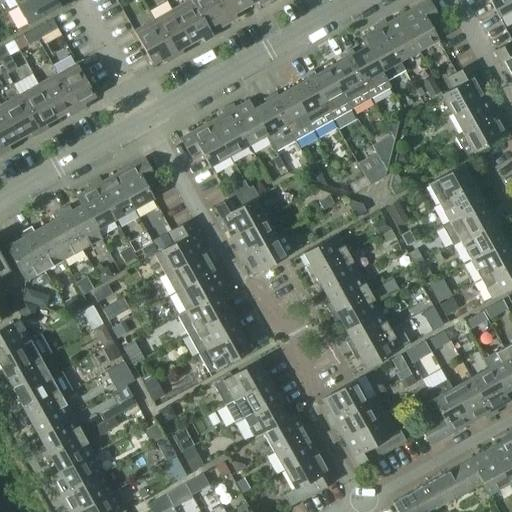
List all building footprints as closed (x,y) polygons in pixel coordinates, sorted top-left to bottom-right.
[(26,0),(17,5),(28,25),(73,0),(26,0)] [(189,0),(173,9),(191,42),(202,37),(204,41),(213,36),(208,27),(208,28),(192,0),(189,0)] [(192,0),(208,28),(208,27),(218,22),(221,26),(229,22),(216,0),(192,0)] [(242,0),(216,0),(229,22),(237,17),(235,13),(246,7),(242,0)] [(430,0),(428,0),(399,16),(419,50),(438,40),(432,28),(442,22),(430,0)] [(511,10),(511,0),(475,0),(477,3),(481,0),(489,0),(494,9),(499,17),(511,10)] [(173,9),(154,20),(175,57),(183,53),(180,48),(191,42),(173,9)] [(385,19),(379,23),(400,61),(419,50),(399,16),(387,23),(385,19)] [(52,19),(33,30),(38,39),(57,28),(52,19)] [(175,57),(154,20),(134,31),(153,64),(164,57),(167,62),(175,57)] [(361,37),(366,46),(367,46),(381,72),(382,71),(386,78),(404,68),(400,61),(379,23),(372,26),(374,30),(361,37)] [(38,39),(33,30),(23,35),(29,44),(38,39)] [(511,40),(494,51),(511,81),(511,80),(511,40)] [(4,45),(0,47),(0,59),(0,60),(10,55),(4,45)] [(352,49),(346,52),(371,98),(391,87),(386,78),(382,71),(381,72),(367,46),(366,46),(354,53),(352,49)] [(342,60),(329,67),(352,108),(371,98),(346,52),(340,56),(342,60)] [(77,63),(57,74),(78,111),(86,107),(84,102),(95,96),(77,63)] [(441,94),(452,114),(487,94),(470,64),(447,77),(453,87),(441,94)] [(314,70),(308,74),(333,119),(352,108),(329,67),(316,74),(314,70)] [(57,74),(38,84),(57,117),(67,111),(70,116),(78,111),(57,74)] [(303,81),(291,88),(314,130),(333,119),(308,74),(301,77),(303,81)] [(433,76),(423,82),(432,98),(442,92),(433,76)] [(38,84),(19,95),(40,132),(48,128),(46,123),(57,117),(38,84)] [(276,91),(270,95),(295,140),(314,130),(291,88),(278,95),(276,91)] [(452,114),(462,133),(501,111),(497,105),(494,107),(487,94),(452,114)] [(19,95),(0,105),(19,138),(29,132),(32,137),(40,132),(19,95)] [(254,108),(253,109),(267,135),(266,135),(275,151),(295,140),(270,95),(264,98),(266,102),(254,108)] [(233,104),(227,107),(248,145),(266,135),(267,135),(253,109),(254,108),(249,100),(235,107),(233,104)] [(0,105),(0,149),(2,153),(11,149),(8,144),(19,138),(0,105)] [(223,114),(210,121),(230,156),(248,145),(227,107),(221,110),(223,114)] [(501,111),(462,133),(455,137),(466,156),(508,133),(501,120),(504,118),(501,111)] [(230,156),(210,121),(180,138),(193,161),(203,155),(210,167),(230,156)] [(399,156),(397,160),(400,164),(406,164),(407,159),(404,155),(399,156)] [(278,169),(283,166),(278,156),(273,159),(278,169)] [(145,157),(115,174),(134,209),(154,198),(147,186),(158,180),(145,157)] [(383,164),(364,175),(370,185),(386,176),(387,171),(383,164)] [(428,183),(439,203),(477,182),(474,176),(470,178),(463,164),(428,183)] [(319,182),(327,185),(320,172),(315,175),(319,182)] [(397,174),(393,173),(390,186),(395,195),(406,189),(397,174)] [(100,178),(94,181),(115,219),(134,209),(115,174),(102,181),(100,178)] [(370,185),(364,175),(349,184),(355,193),(370,185)] [(76,196),(81,204),(82,204),(96,230),(97,229),(115,219),(94,181),(88,184),(90,188),(76,196)] [(439,203),(449,222),(484,203),(477,190),(480,188),(477,182),(439,203)] [(247,188),(237,194),(243,204),(253,198),(247,188)] [(214,206),(231,236),(265,217),(255,198),(253,198),(243,204),(237,194),(214,206)] [(329,196),(319,202),(323,209),(333,204),(329,196)] [(349,204),(355,216),(366,211),(362,204),(350,200),(349,204)] [(398,202),(386,209),(396,226),(407,219),(398,202)] [(453,245),(460,241),(498,220),(494,213),(491,215),(484,203),(449,222),(442,226),(453,245)] [(69,205),(60,209),(82,249),(102,238),(97,229),(96,230),(82,204),(81,204),(72,210),(69,205)] [(54,219),(44,225),(63,259),(82,249),(60,209),(51,214),(54,219)] [(234,251),(238,258),(276,236),(265,217),(231,236),(238,249),(234,251)] [(389,227),(385,219),(372,226),(377,234),(389,227)] [(154,253),(165,273),(207,250),(190,220),(167,232),(173,243),(154,253)] [(460,241),(470,260),(505,240),(498,228),(501,226),(498,220),(460,241)] [(31,226),(23,230),(44,270),(63,259),(44,225),(34,231),(31,226)] [(44,270),(23,230),(14,235),(16,240),(6,246),(25,281),(44,270)] [(394,237),(391,230),(381,235),(385,242),(394,237)] [(409,231),(401,235),(407,245),(414,241),(409,231)] [(276,236),(238,258),(241,263),(245,261),(252,275),(294,252),(283,232),(276,236)] [(167,233),(152,241),(158,251),(173,243),(167,233)] [(304,266),(309,275),(348,253),(337,234),(303,253),(309,264),(304,266)] [(470,260),(481,279),(511,261),(511,253),(505,240),(470,260)] [(157,251),(153,243),(142,249),(146,257),(157,251)] [(119,252),(125,263),(135,257),(129,247),(119,252)] [(165,273),(176,292),(221,267),(218,261),(214,263),(207,250),(165,273)] [(416,250),(409,253),(415,264),(422,260),(416,250)] [(0,320),(1,321),(0,319),(0,275),(10,270),(0,252),(0,320)] [(319,281),(324,291),(359,272),(348,253),(309,275),(314,284),(319,281)] [(511,261),(481,279),(492,298),(511,287),(511,261)] [(425,262),(417,266),(423,278),(431,274),(428,268),(425,262)] [(176,292),(186,310),(193,306),(193,307),(219,292),(220,293),(228,288),(221,275),(224,273),(221,267),(176,292)] [(103,268),(95,272),(101,283),(111,277),(107,269),(103,268)] [(325,304),(330,313),(369,291),(359,272),(324,291),(330,301),(325,304)] [(82,293),(91,288),(85,276),(76,281),(82,293)] [(441,277),(429,284),(439,301),(451,295),(441,277)] [(372,279),(365,282),(370,290),(376,286),(372,279)] [(392,279),(381,285),(387,295),(397,288),(392,279)] [(112,293),(108,286),(94,294),(98,301),(112,293)] [(26,289),(22,299),(33,303),(35,298),(31,291),(26,289)] [(340,319),(345,329),(380,310),(369,291),(330,313),(335,322),(340,319)] [(186,310),(177,315),(188,335),(233,309),(230,303),(226,305),(220,293),(219,292),(193,307),(193,306),(186,310)] [(71,314),(81,308),(75,297),(65,303),(71,314)] [(458,308),(452,298),(440,304),(446,315),(458,308)] [(24,302),(20,314),(32,317),(35,306),(24,302)] [(112,303),(102,309),(108,319),(118,314),(112,303)] [(493,304),(483,310),(488,319),(494,316),(496,310),(493,304)] [(233,309),(188,335),(199,353),(240,330),(233,317),(237,315),(233,309)] [(346,342),(351,351),(390,329),(380,310),(345,329),(351,339),(346,342)] [(97,313),(88,318),(94,328),(103,323),(97,313)] [(465,321),(470,329),(481,322),(477,314),(465,321)] [(438,316),(428,322),(433,330),(443,325),(438,316)] [(0,355),(30,339),(19,319),(0,330),(0,355)] [(112,327),(117,337),(130,330),(125,320),(112,327)] [(103,323),(94,328),(98,334),(103,336),(108,333),(103,323)] [(399,324),(390,329),(351,351),(356,359),(361,357),(367,368),(410,344),(399,324)] [(445,331),(450,339),(459,334),(454,326),(445,331)] [(240,330),(199,353),(210,373),(254,347),(251,341),(247,343),(240,330)] [(430,340),(435,348),(449,341),(444,332),(430,340)] [(0,369),(0,377),(1,380),(41,358),(30,339),(0,355),(0,366),(1,368),(0,369)] [(134,340),(122,346),(133,365),(144,359),(134,340)] [(110,362),(120,356),(113,343),(103,349),(110,362)] [(407,352),(412,362),(429,352),(424,343),(407,352)] [(484,358),(489,367),(490,367),(504,393),(505,392),(511,388),(511,362),(504,348),(484,358)] [(402,355),(393,360),(399,371),(407,366),(402,355)] [(11,386),(17,396),(51,377),(41,358),(1,380),(6,389),(11,386)] [(261,358),(214,384),(225,404),(268,380),(261,367),(264,365),(261,358)] [(123,362),(106,372),(116,390),(134,380),(123,362)] [(489,367),(471,377),(492,416),(498,412),(496,409),(510,401),(505,392),(504,393),(490,367),(489,367)] [(51,377),(17,396),(22,406),(17,409),(22,418),(62,396),(72,390),(62,371),(51,377)] [(412,375),(401,381),(405,388),(416,382),(412,375)] [(471,377),(452,388),(471,422),(484,415),(486,419),(492,416),(471,377)] [(152,400),(163,395),(155,378),(144,384),(152,400)] [(325,414),(329,420),(367,399),(356,379),(321,399),(329,412),(325,414)] [(244,418),(282,397),(279,391),(275,393),(268,380),(225,404),(235,423),(244,418)] [(471,422),(452,388),(448,381),(429,392),(439,410),(418,422),(431,445),(471,422)] [(335,424),(343,438),(387,414),(376,395),(367,400),(367,399),(329,420),(332,426),(335,424)] [(32,424),(37,434),(72,414),(62,396),(22,418),(27,426),(32,424)] [(117,405),(100,414),(104,421),(136,403),(132,396),(117,405)] [(255,438),(264,433),(263,432),(289,418),(288,417),(282,405),(285,403),(282,397),(244,418),(255,438)] [(158,411),(164,421),(175,415),(169,405),(158,411)] [(264,433),(274,451),(312,430),(308,424),(305,426),(297,412),(288,417),(289,418),(263,432),(264,433)] [(39,447),(44,456),(83,434),(72,414),(37,434),(43,445),(39,447)] [(387,414),(343,438),(359,467),(382,455),(406,441),(400,431),(397,433),(387,414)] [(108,431),(103,423),(87,431),(92,439),(108,431)] [(162,436),(155,424),(144,431),(150,443),(162,436)] [(184,427),(171,434),(182,453),(194,446),(184,427)] [(274,451),(284,470),(319,451),(312,438),(315,436),(312,430),(274,451)] [(53,462),(58,471),(59,472),(85,458),(92,455),(94,454),(83,434),(44,456),(48,465),(53,462)] [(502,441),(489,448),(508,483),(511,481),(511,444),(506,434),(500,438),(502,441)] [(166,461),(175,456),(166,439),(157,444),(166,461)] [(193,448),(183,453),(192,470),(202,465),(193,448)] [(489,448),(449,471),(462,494),(482,482),(489,494),(508,483),(489,448)] [(319,451),(284,470),(295,490),(284,496),(290,506),(336,481),(319,451)] [(54,491),(57,498),(102,472),(92,455),(85,458),(59,472),(58,471),(50,476),(57,489),(54,491)] [(176,457),(167,462),(177,481),(187,475),(176,457)] [(235,461),(231,462),(236,472),(245,466),(244,464),(235,461)] [(221,476),(229,472),(224,462),(216,467),(221,476)] [(392,502),(397,511),(428,511),(431,511),(462,494),(449,471),(392,502)] [(64,502),(69,511),(75,511),(113,491),(102,472),(57,498),(61,504),(64,502)] [(203,474),(186,483),(192,494),(209,484),(203,474)] [(241,494),(249,489),(244,480),(236,484),(241,494)] [(185,484),(167,493),(174,506),(192,496),(185,484)] [(113,491),(75,511),(120,511),(123,510),(113,491)] [(155,501),(148,504),(152,511),(159,511),(161,511),(155,501)] [(251,511),(246,502),(229,511),(265,511),(264,508),(257,511),(251,511)]
